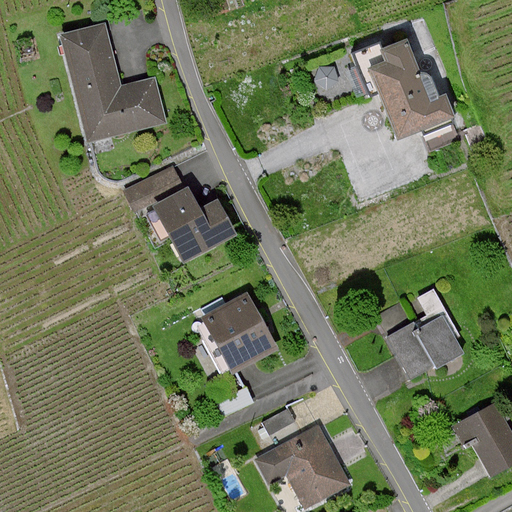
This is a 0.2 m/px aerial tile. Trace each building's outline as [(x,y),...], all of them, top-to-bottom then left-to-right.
[(118,81),(104,26),(63,36),(89,141),(164,123),(154,80),(120,89),(118,81)] [(420,74),(407,41),(383,51),(388,64),(373,69),(386,103),(399,136),(451,115),(444,99),(438,102),(426,72),(420,74)] [(175,167),(126,191),(136,212),(157,204),(186,189),(175,167)] [(193,198),(188,188),(186,189),(157,204),(186,260),(234,236),(215,200),(199,209),(193,198)] [(259,319),(246,295),(204,318),(234,372),(276,349),(259,319)] [(383,328),(411,320),(406,305),(379,313),(383,328)] [(461,352),(443,319),(421,331),(415,322),(386,338),(400,362),(410,380),(461,352)] [(511,463),(511,434),(497,405),(455,426),(465,444),(474,440),(485,463),(491,474),(511,463)] [(289,410),(264,423),(274,442),(299,429),(289,410)] [(334,455),(318,426),(257,458),(270,482),(288,472),(306,507),(350,484),(334,455)]
